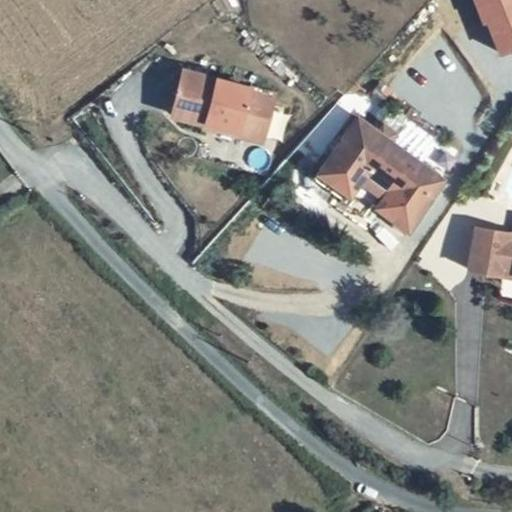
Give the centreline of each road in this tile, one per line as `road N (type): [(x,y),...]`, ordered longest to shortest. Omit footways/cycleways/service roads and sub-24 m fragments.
road 1 (unclassified): [(33,173),(289,425),(355,477),(454,511)]
road 2 (residential): [(33,173),(89,178),(171,264),(317,394),(410,447),(473,467)]
road 3 (unknown): [(466,464),(473,405),(454,238)]
